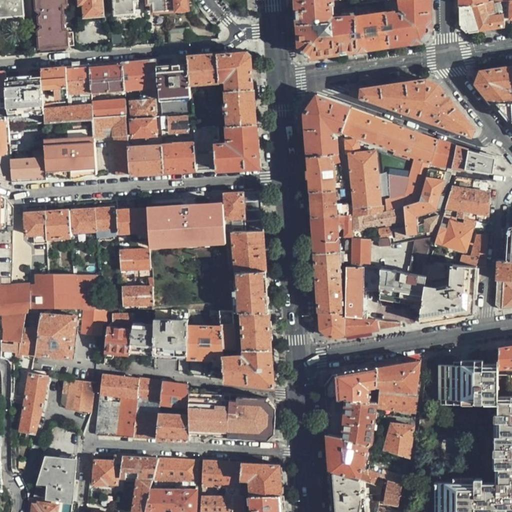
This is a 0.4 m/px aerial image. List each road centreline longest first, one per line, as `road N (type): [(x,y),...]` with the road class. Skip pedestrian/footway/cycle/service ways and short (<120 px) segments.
road 1 (residential): [(284,177),(15,194)]
road 2 (residential): [(0,63),(227,42),(240,31)]
road 3 (residential): [(511,324),(298,359)]
road 4 (residential): [(306,457),(91,449)]
road 5 (residential): [(319,75),(341,97),(472,145),(496,131)]
road 6 (primary): [(284,177),(298,359)]
road 7 (residential): [(0,360),(7,481),(20,497),(18,511)]
road 8 (unclassified): [(319,75),(446,57)]
